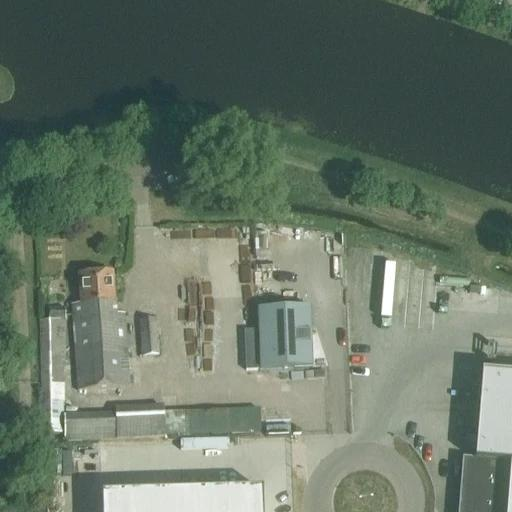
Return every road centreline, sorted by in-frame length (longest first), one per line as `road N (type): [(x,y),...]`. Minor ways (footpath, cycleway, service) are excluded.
road 1 (residential): [(0,197),(170,156)]
road 2 (unclassified): [(412,511),(401,470),(368,453),(328,469),(315,491),(315,511)]
